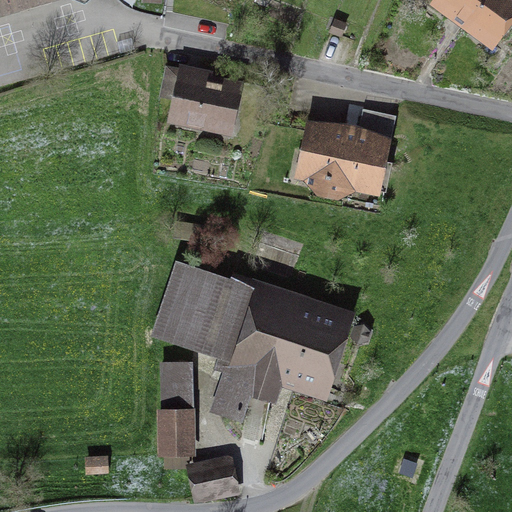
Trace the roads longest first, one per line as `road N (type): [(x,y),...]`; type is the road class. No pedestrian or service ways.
road 1 (unclassified): [(98,511),(226,508),(303,483),(455,325),(511,221)]
road 2 (residential): [(511,110),(68,21)]
road 3 (unclassified): [(511,308),(439,511)]
